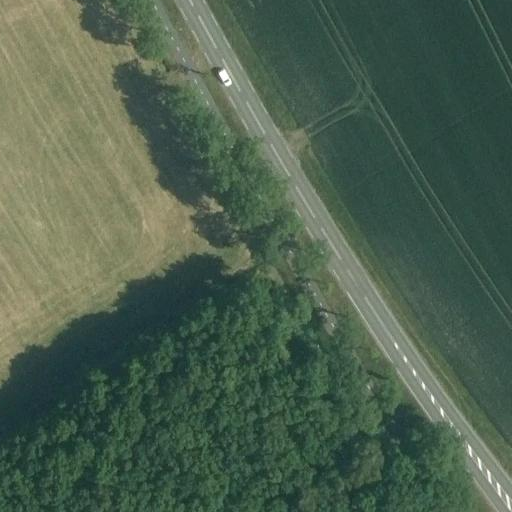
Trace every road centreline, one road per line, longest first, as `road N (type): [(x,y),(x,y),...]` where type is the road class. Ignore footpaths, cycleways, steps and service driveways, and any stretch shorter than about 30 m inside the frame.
road 1 (primary): [(393,343),(188,0)]
road 2 (primary): [(393,343),(409,382),(502,511)]
road 3 (primary): [(511,494),(393,343)]
